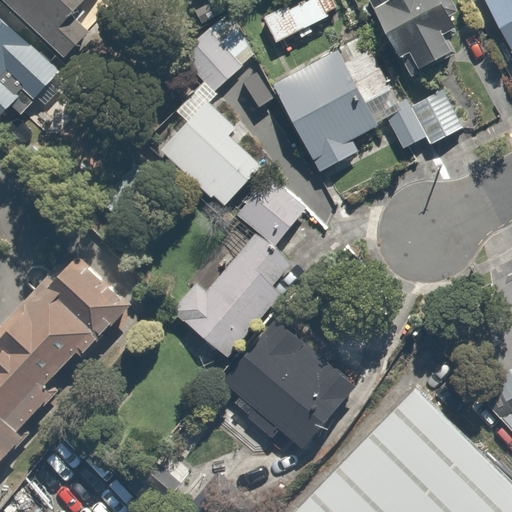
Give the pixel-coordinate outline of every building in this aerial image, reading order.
[(4,0),(53,46),(70,28),(62,21),(81,0),(4,0)] [(277,39),(335,7),(331,0),(284,0),(262,13),(277,39)] [(459,47),(435,0),(393,0),(392,1),(391,0),(381,0),(369,6),(393,53),(426,37),(437,58),(459,47)] [(511,0),(485,0),(511,49),(511,0)] [(0,128),(4,132),(27,107),(0,82),(0,76),(11,65),(40,92),(62,69),(0,11),(0,128)] [(219,14),(178,51),(215,91),(255,53),(219,14)] [(319,157),(326,169),(361,152),(351,131),(399,107),(370,48),(342,62),(338,52),(274,84),(312,160),(319,157)] [(468,126),(446,86),(385,119),(407,159),(468,126)] [(227,207),(264,166),(229,135),(236,127),(205,100),(162,149),(227,207)] [(234,214),(253,229),(209,288),(198,279),(171,315),(221,353),(246,321),(254,327),(286,284),(296,291),(327,250),(318,243),(333,223),(265,172),(234,214)] [(0,459),(18,440),(20,442),(30,431),(22,424),(47,397),(49,399),(57,389),(51,384),(56,378),(53,375),(76,350),(85,357),(104,336),(102,334),(131,303),(78,253),(68,262),(65,262),(60,263),(54,266),(49,272),(43,266),(32,266),(26,273),(26,282),(34,289),(0,323),(0,459)] [(355,389),(274,316),(224,372),(304,445),(355,389)] [(511,400),(511,362),(491,372),(505,404),(511,400)] [(425,399),(472,445),(495,421),(449,375),(425,399)] [(290,511),(511,511),(511,483),(472,445),(425,399),(413,388),(290,511)] [(511,436),(511,409),(492,417),(511,436)]
